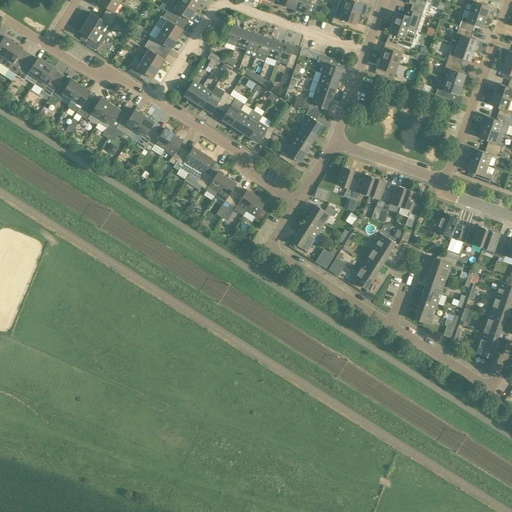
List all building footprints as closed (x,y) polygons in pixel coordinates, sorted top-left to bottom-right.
[(117,15),(113,12),(119,3),(114,0),(98,0),(97,2),(107,8),(104,13),(114,20),(117,15)] [(172,0),(165,12),(176,19),(179,14),(189,19),(195,10),(185,4),(179,0),(172,0)] [(179,0),(195,10),(201,0),(200,0),(179,0)] [(285,0),(284,6),(295,9),(297,0),(285,0)] [(309,3),(315,5),(316,0),(297,0),(295,9),(305,13),(309,3)] [(317,0),(316,0),(314,8),(320,10),(322,2),(317,0)] [(344,0),(341,8),(359,14),(363,3),(353,0),(344,0)] [(401,0),(412,4),(410,10),(421,14),(426,0),(401,0)] [(467,0),(467,3),(471,4),(468,11),(485,17),(489,6),(482,4),(483,0),(467,0)] [(331,22),(343,27),(345,21),(355,25),(359,14),(341,8),(338,18),(333,16),(331,22)] [(408,16),(396,12),(392,22),(416,31),(421,14),(410,10),(408,16)] [(466,17),(462,16),(458,27),(472,31),(475,25),(481,27),(485,17),(468,11),(466,17)] [(162,17),(166,20),(160,29),(176,39),(182,30),(173,24),(176,19),(165,12),(162,17)] [(100,19),(91,13),(85,22),(101,32),(107,23),(111,25),(114,20),(104,13),(100,19)] [(106,36),(101,32),(85,22),(79,31),(79,32),(88,38),(85,43),(96,49),(99,44),(101,44),(106,36)] [(398,43),(410,47),(416,31),(392,22),(388,33),(401,37),(398,43)] [(133,30),(139,34),(142,29),(136,25),(133,30)] [(231,25),(225,42),(236,46),(242,29),(231,25)] [(435,30),(428,27),(426,34),(433,36),(435,30)] [(455,37),(459,38),(456,45),(473,51),(477,40),(470,38),(472,31),(458,27),(455,37)] [(155,38),(150,36),(147,41),(158,48),(161,43),(170,49),(176,39),(160,29),(155,38)] [(242,29),(236,46),(246,49),(252,32),(242,29)] [(252,32),(246,49),(256,53),(262,36),(252,32)] [(0,62),(13,42),(3,36),(0,41),(0,62)] [(264,62),(266,57),(272,39),(262,36),(256,53),(254,58),(264,62)] [(218,47),(222,42),(217,38),(213,44),(218,47)] [(272,39),(266,57),(276,60),(282,43),(272,39)] [(144,46),(148,49),(142,58),(158,68),(164,59),(154,53),(158,48),(147,41),(144,46)] [(22,48),(13,42),(0,62),(0,63),(8,69),(8,70),(16,75),(27,57),(19,53),(22,48)] [(397,63),(403,47),(389,42),(387,48),(383,46),(380,57),(397,63)] [(286,64),(285,66),(291,69),(296,55),(290,53),(293,47),(282,43),(276,60),(286,64)] [(454,51),(450,50),(448,57),(444,56),(443,59),(447,60),(460,65),(463,59),(469,61),(473,51),(456,45),(454,51)] [(419,52),(426,55),(428,49),(421,46),(419,52)] [(220,58),(211,52),(207,58),(210,60),(207,65),(213,69),(219,60),(220,58)] [(336,60),(319,54),(316,62),(321,67),(323,67),(321,73),(338,79),(342,68),(334,65),(336,60)] [(46,63),(37,57),(34,62),(27,57),(16,75),(24,80),(25,78),(34,83),(46,63)] [(378,74),(392,79),(397,63),(380,57),(376,67),(380,69),(378,74)] [(132,65),(129,70),(139,77),(142,72),(152,78),(158,68),(142,58),(136,68),(132,65)] [(443,71),(447,72),(445,79),(461,85),(465,74),(458,72),(460,65),(447,60),(443,71)] [(511,81),(511,63),(506,61),(502,71),(511,75),(510,81),(511,81)] [(56,69),(46,63),(34,83),(43,89),(42,91),(50,96),(59,81),(52,76),(56,69)] [(296,63),(292,74),(297,75),(298,70),(300,71),(302,66),(296,63)] [(318,83),(335,89),(338,79),(321,73),(318,83)] [(54,94),(59,97),(61,94),(71,100),(80,85),(71,79),(67,85),(61,82),(54,94)] [(252,89),(255,83),(249,79),(245,84),(252,89)] [(448,99),(451,93),(457,95),(461,85),(445,79),(442,85),(438,84),(435,94),(448,99)] [(193,80),(183,95),(192,101),(202,86),(193,80)] [(508,86),(498,83),(494,94),(511,100),(511,98),(511,81),(510,81),(508,86)] [(314,93),(331,99),(335,89),(318,83),(314,93)] [(86,97),(90,91),(80,85),(71,100),(68,105),(69,108),(74,112),(77,111),(76,113),(81,116),(91,101),(86,97)] [(202,86),(192,101),(202,107),(211,92),(202,86)] [(211,113),(215,107),(220,110),(230,95),(215,86),(211,92),(202,107),(211,113)] [(319,113),(321,107),(327,110),(331,99),(314,93),(312,98),(308,96),(303,98),(297,96),(294,104),(319,113)] [(490,104),(500,108),(498,113),(511,118),(511,116),(511,111),(508,110),(511,100),(494,94),(490,104)] [(225,113),(221,119),(230,125),(240,110),(244,104),(230,95),(220,110),(225,113)] [(100,97),(96,104),(91,101),(81,116),(87,120),(88,119),(89,120),(90,122),(93,124),(95,123),(97,125),(98,123),(98,122),(110,104),(100,97)] [(37,102),(33,109),(39,113),(43,106),(37,102)] [(121,119),(116,116),(120,110),(110,104),(98,122),(98,123),(106,128),(102,135),(108,139),(113,131),(116,127),(117,124),(121,119)] [(125,113),(121,119),(117,124),(116,127),(130,137),(144,116),(134,109),(130,116),(125,113)] [(240,110),(230,125),(239,131),(249,116),(240,110)] [(249,116),(239,131),(249,137),(258,121),(259,122),(262,116),(253,110),(250,116),(249,116)] [(496,119),(486,116),(483,126),(504,134),(507,135),(510,124),(511,125),(511,118),(498,113),(496,119)] [(323,125),(307,115),(301,125),(317,135),(323,125)] [(155,131),(149,128),(153,122),(144,116),(130,137),(138,142),(136,145),(143,149),(144,149),(155,131)] [(262,136),(267,139),(275,128),(269,124),(267,127),(259,122),(258,121),(249,137),(258,143),(262,136)] [(278,123),(272,132),(277,135),(283,126),(278,123)] [(74,128),(69,124),(66,130),(71,133),(74,128)] [(296,134),(311,144),(317,135),(301,125),(296,134)] [(479,137),(489,140),(487,146),(500,151),(508,154),(509,151),(505,150),(506,146),(502,145),(503,144),(501,141),(504,134),(483,126),(479,137)] [(149,152),(154,144),(163,150),(173,134),(164,128),(160,134),(155,131),(144,149),(149,152)] [(172,155),(169,161),(174,165),(176,161),(184,149),(179,146),(183,140),(173,134),(163,150),(172,155)] [(290,143),(305,153),(311,144),(296,134),(290,143)] [(282,150),(278,156),(290,163),(293,158),(299,162),(305,153),(290,143),(284,152),(282,150)] [(193,146),(189,152),(184,149),(176,161),(174,165),(173,166),(178,170),(180,168),(189,173),(202,152),(193,146)] [(485,152),(475,148),(471,159),(489,165),(492,155),(498,157),(500,151),(487,146),(485,152)] [(203,171),(211,158),(202,152),(189,173),(197,179),(195,183),(201,186),(208,174),(203,171)] [(491,177),(485,175),(489,165),(471,159),(467,169),(478,173),(475,179),(489,183),(491,177)] [(350,198),(351,194),(356,179),(350,177),(353,170),(342,166),(335,184),(347,188),(344,196),(350,198)] [(217,171),(213,177),(208,174),(201,186),(215,195),(226,177),(217,171)] [(350,198),(355,200),(358,192),(368,196),(375,178),(364,174),(362,181),(356,179),(351,194),(350,198)] [(232,189),(236,183),(226,177),(215,195),(230,204),(237,192),(232,189)] [(375,178),(368,196),(378,199),(376,207),(381,209),(388,191),(382,189),(385,181),(375,178)] [(400,207),(406,189),(396,185),(393,193),(388,191),(381,209),(387,211),(390,203),(400,207)] [(406,189),(400,207),(398,212),(408,216),(408,218),(413,220),(416,212),(410,210),(417,192),(406,189)] [(246,190),(242,196),(237,192),(230,204),(235,208),(234,209),(243,215),(246,211),(245,211),(255,195),(246,190)] [(258,223),(266,211),(261,208),(265,201),(255,195),(245,211),(246,211),(255,216),(253,219),(258,223)] [(324,211),(315,205),(309,214),(324,224),(330,214),(333,217),(337,211),(327,205),(324,211)] [(435,231),(449,237),(457,219),(442,213),(435,231)] [(303,223),(318,233),(324,224),(309,214),(303,223)] [(297,233),(312,242),(318,233),(303,223),(297,233)] [(464,245),(470,247),(471,244),(482,247),(488,229),(477,225),(474,233),(469,231),(464,245)] [(463,226),(457,241),(464,243),(470,228),(463,226)] [(400,240),(407,242),(411,230),(404,228),(404,230),(400,240)] [(397,229),(394,237),(401,239),(403,231),(397,229)] [(493,251),(491,255),(497,257),(502,242),(497,240),(499,233),(488,229),(482,247),(493,251)] [(291,242),(306,251),(312,242),(297,233),(291,242)] [(395,243),(380,233),(374,243),(389,252),(395,243)] [(412,236),(410,243),(418,246),(420,239),(412,236)] [(505,255),(511,257),(511,237),(508,244),(502,242),(497,257),(499,257),(503,259),(505,255)] [(389,252),(374,243),(368,252),(383,261),(389,252)] [(319,263),(326,267),(333,255),(330,253),(326,251),(319,263)] [(383,261),(368,252),(362,261),(377,271),(383,261)] [(345,263),(340,259),(336,257),(333,262),(328,269),(337,275),(345,263)] [(451,263),(435,257),(431,268),(448,274),(451,263)] [(377,271),(362,261),(357,270),(372,280),(377,271)] [(427,278),(444,284),(448,274),(431,268),(427,278)] [(351,280),(366,289),(372,280),(357,270),(351,280)] [(424,288),(440,294),(444,284),(427,278),(424,288)] [(511,296),(511,285),(499,281),(495,291),(511,297),(511,296)] [(420,298),(437,304),(440,294),(424,288),(420,298)] [(511,297),(495,291),(492,302),(508,307),(511,297)] [(417,308),(433,314),(437,304),(420,298),(417,308)] [(508,307),(492,302),(488,312),(505,318),(508,307)] [(413,319),(430,325),(433,314),(417,308),(413,319)] [(505,318),(488,312),(484,322),(501,328),(505,318)] [(454,328),(456,322),(452,321),(446,319),(444,325),(454,328)] [(501,328),(484,322),(481,332),(497,338),(501,328)] [(497,338),(481,332),(477,342),(494,348),(497,338)] [(453,340),(460,343),(461,340),(464,342),(465,338),(459,336),(455,334),(453,340)] [(474,353),(490,359),(494,348),(477,342),(474,353)]
